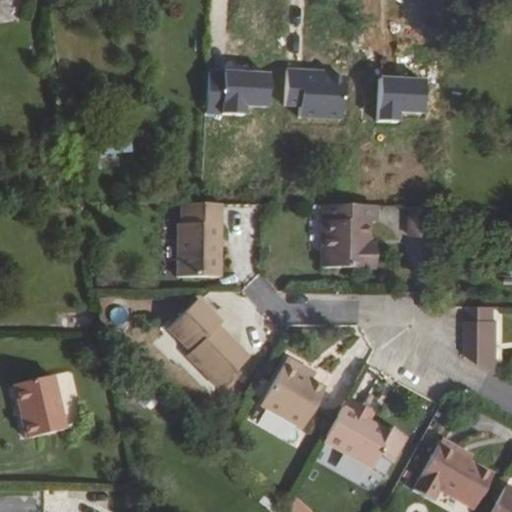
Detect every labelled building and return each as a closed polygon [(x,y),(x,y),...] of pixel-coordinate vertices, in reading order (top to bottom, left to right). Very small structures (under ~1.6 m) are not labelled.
[(174,278),(218,278),(218,206),(201,205),(179,205),(179,224),(176,224),(174,278)] [(373,226),(374,208),(323,207),(323,224),(321,223),(320,270),(367,272),(368,226),(373,226)] [(436,215),(413,215),(413,238),(436,238),(436,215)] [(194,299),(164,330),(186,353),(183,356),(214,388),(245,358),(219,332),(217,334),(212,329),(214,326),(218,323),(194,299)] [(494,310),(469,310),(469,322),(494,323),(494,310)] [(495,373),(496,323),(494,323),(469,322),(466,322),(466,357),(495,373)] [(306,373),(284,360),(256,407),(298,432),(321,390),(310,384),(302,379),(306,373)] [(310,384),(313,377),(306,373),(302,379),(310,384)] [(64,431),(52,377),(12,387),(24,440),(64,431)] [(340,408),(370,424),(373,418),(344,402),(340,408)] [(340,408),(321,443),(367,469),(374,455),(377,451),(392,460),(404,438),(388,429),(385,433),(370,424),(340,408)] [(444,443),(441,448),(468,463),(471,458),(444,443)] [(437,447),(413,492),(432,502),(439,491),(474,510),(492,476),(468,463),(441,448),(437,447)] [(390,464),(392,460),(377,451),(374,455),(390,464)] [(511,511),(511,490),(505,486),(491,511),(511,511)] [(312,511),(298,499),(289,508),(292,511),(312,511)]
